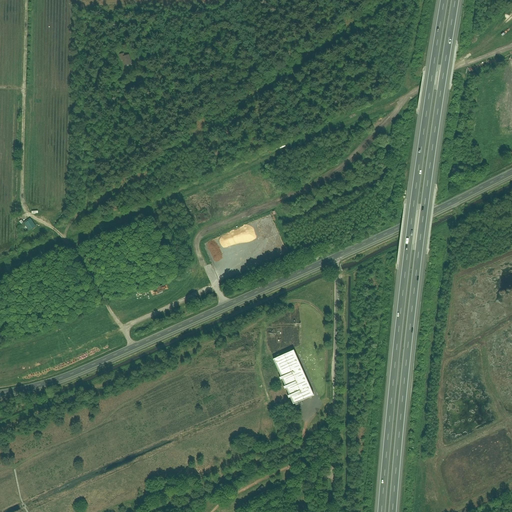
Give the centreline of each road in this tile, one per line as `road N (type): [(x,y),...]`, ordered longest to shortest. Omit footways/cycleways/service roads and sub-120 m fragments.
road 1 (motorway): [(444,0),(407,250),(381,511)]
road 2 (motorway): [(392,511),(455,0)]
road 3 (track): [(511,51),(398,106),(334,175),(202,233),(195,275)]
road 4 (tertiary): [(0,393),(52,381),(332,258)]
road 5 (residential): [(334,511),(337,274)]
road 6 (track): [(260,327),(300,292),(460,216)]
road 7 (tertiary): [(332,258),(511,171)]
